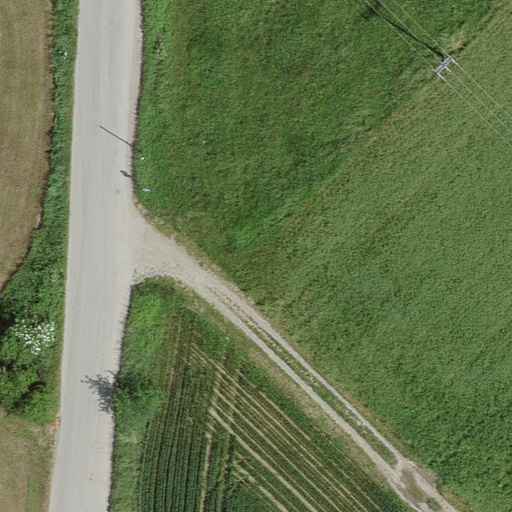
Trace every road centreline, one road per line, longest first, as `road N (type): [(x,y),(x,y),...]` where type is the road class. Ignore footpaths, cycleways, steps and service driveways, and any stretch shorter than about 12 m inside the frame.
road 1 (unclassified): [(116,0),(108,243),(83,511)]
road 2 (track): [(442,511),(206,283),(108,243)]
